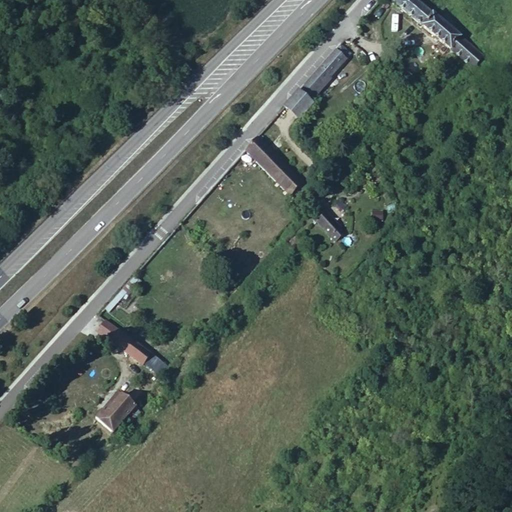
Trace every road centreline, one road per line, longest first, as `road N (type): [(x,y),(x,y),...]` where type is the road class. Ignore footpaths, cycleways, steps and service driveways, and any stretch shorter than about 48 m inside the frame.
road 1 (residential): [(367,0),(0,407)]
road 2 (primary): [(0,317),(315,0)]
road 3 (primary): [(280,0),(0,274)]
